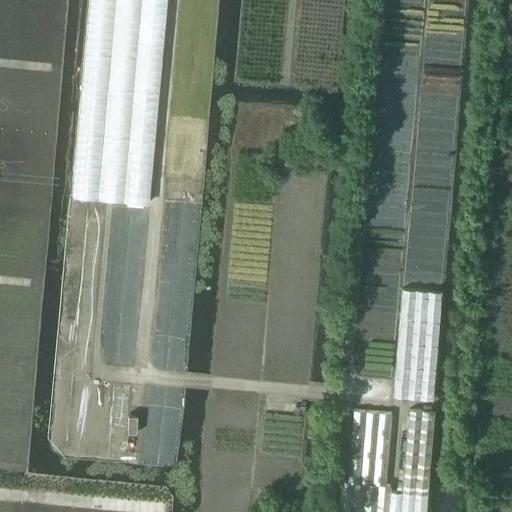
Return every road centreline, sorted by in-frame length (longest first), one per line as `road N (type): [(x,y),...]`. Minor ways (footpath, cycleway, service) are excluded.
road 1 (track): [(329,378),(137,376),(173,0)]
road 2 (track): [(314,511),(366,0)]
